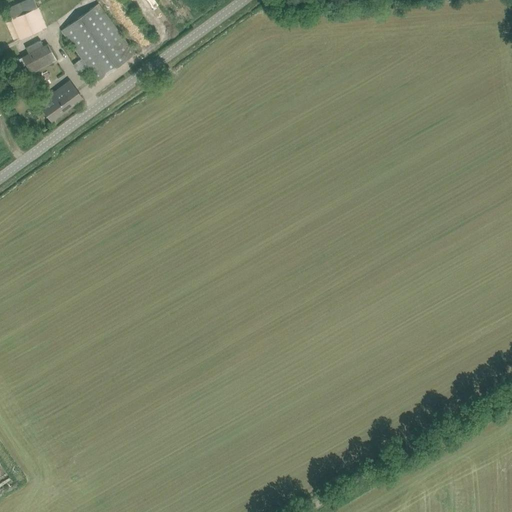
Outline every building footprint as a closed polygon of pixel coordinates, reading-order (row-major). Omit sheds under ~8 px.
[(13,18),(11,19),(20,39),(48,27),(39,6),(38,7),(34,0),(25,0),(8,8),(13,18)] [(148,0),(140,0),(145,9),(151,6),(148,0)] [(136,54),(130,46),(99,3),(62,30),(99,80),(136,54)] [(159,29),(164,26),(158,16),(153,19),(159,29)] [(58,60),(48,43),(43,45),(41,40),(26,48),(29,53),(14,62),(18,69),(26,64),(31,74),(58,60)] [(76,57),(68,63),(77,73),(84,67),(76,57)] [(52,121),(79,101),(83,98),(70,81),(39,103),(52,121)]
